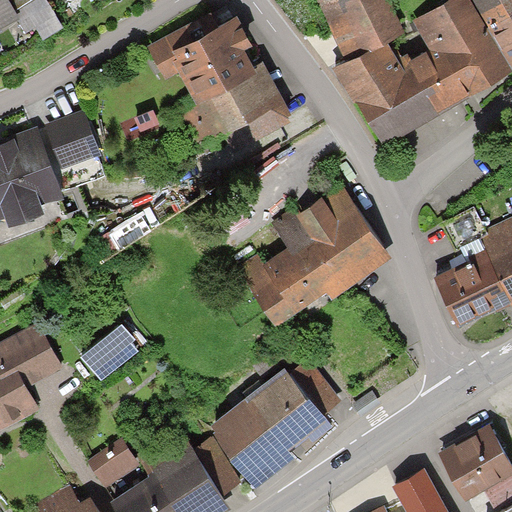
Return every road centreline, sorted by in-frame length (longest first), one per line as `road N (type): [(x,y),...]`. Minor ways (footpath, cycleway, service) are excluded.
road 1 (residential): [(248,0),(394,205)]
road 2 (secondary): [(466,385),(274,511)]
road 3 (residential): [(0,103),(180,0)]
road 4 (residential): [(394,205),(435,337),(466,385)]
road 5 (residential): [(394,205),(511,110)]
